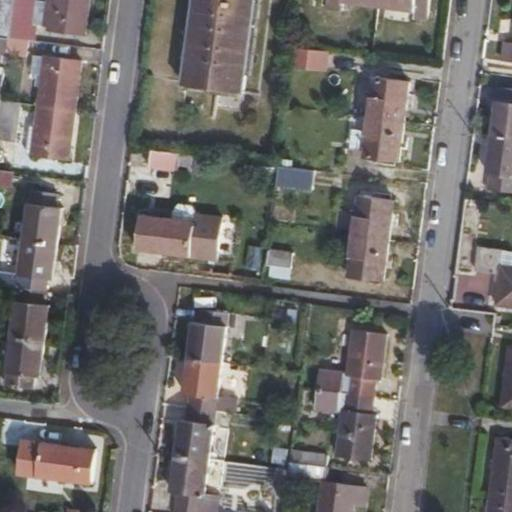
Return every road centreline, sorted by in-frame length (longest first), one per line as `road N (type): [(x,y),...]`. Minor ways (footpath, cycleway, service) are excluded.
road 1 (residential): [(474,0),(426,309)]
road 2 (residential): [(95,278),(133,0)]
road 3 (residential): [(176,283),(426,309)]
road 4 (residential): [(426,309),(402,511)]
road 5 (residential): [(176,283),(152,439)]
road 6 (residential): [(81,402),(95,278)]
